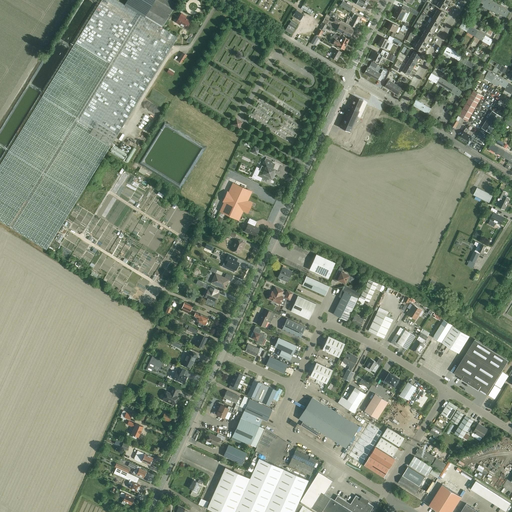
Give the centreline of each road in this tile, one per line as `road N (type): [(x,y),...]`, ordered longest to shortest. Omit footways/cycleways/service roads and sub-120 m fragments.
road 1 (tertiary): [(222,353),(348,77)]
road 2 (tertiary): [(148,511),(222,353)]
road 3 (unclassified): [(382,492),(282,427),(292,386)]
road 4 (residential): [(348,77),(222,0)]
road 5 (residential): [(440,133),(511,13)]
road 6 (unclassified): [(322,327),(374,344),(446,388)]
road 7 (residential): [(399,108),(464,0)]
road 8 (unclassified): [(382,492),(446,388)]
